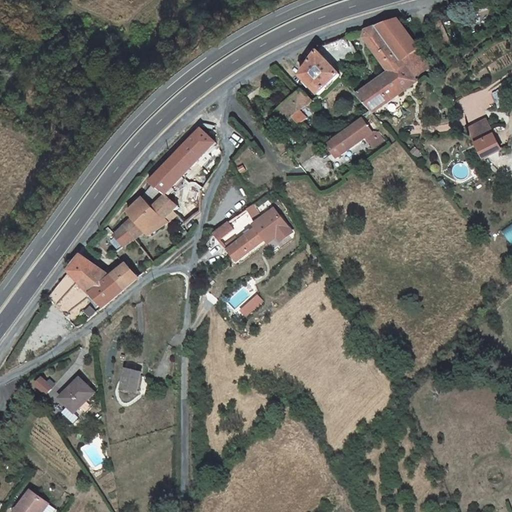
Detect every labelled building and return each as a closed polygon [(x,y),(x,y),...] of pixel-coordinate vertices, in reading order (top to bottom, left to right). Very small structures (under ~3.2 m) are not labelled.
[(401,60),(417,50),(419,49),(399,21),(397,21),(367,31),(366,39),(376,52),(382,61),(390,72),(393,76),(406,67),(401,60)] [(443,23),(434,26),(444,49),(453,45),(443,23)] [(346,39),(322,48),(319,52),(334,68),(340,65),(356,57),(355,55),(356,54),(356,53),(358,52),(354,47),(351,48),(346,39)] [(415,78),(430,68),(417,50),(401,60),(406,67),(415,78)] [(341,75),(334,68),(319,52),(302,77),(307,83),(311,87),(319,96),(341,75)] [(379,63),(382,61),(376,52),(373,54),(379,63)] [(340,65),(334,68),(341,75),(344,79),(347,76),(340,68),(340,65)] [(371,112),(372,113),(378,109),(417,82),(415,78),(406,67),(393,76),(390,72),(375,83),(372,84),(359,94),(356,96),(367,108),(371,112)] [(353,83),(347,76),(344,79),(350,85),(353,83)] [(359,94),(372,84),(370,82),(368,79),(354,89),(359,94)] [(284,106),(275,115),(289,134),(300,126),(293,118),(302,112),(311,105),(313,103),(301,91),(284,106)] [(302,112),(309,119),(318,112),(311,105),(302,112)] [(304,122),(309,119),(302,112),(293,118),(300,126),(304,122)] [(495,136),(487,120),(469,129),(477,145),(495,136)] [(363,121),(334,141),(328,145),(336,158),(343,153),(366,138),(373,149),(379,144),(372,134),(363,121)] [(199,163),(208,152),(217,144),(202,130),(150,184),(154,187),(166,196),(184,178),(183,177),(185,176),(198,162),(199,163)] [(495,136),(477,145),(483,158),(501,149),(495,136)] [(166,196),(154,187),(143,197),(144,198),(153,209),(166,196)] [(167,219),(174,211),(178,208),(166,196),(153,209),(164,220),(167,219)] [(155,233),(152,228),(164,220),(153,209),(144,198),(128,213),(133,219),(145,233),(149,237),(155,233)] [(249,210),(258,224),(259,222),(264,218),(262,215),(255,206),(249,210)] [(260,245),(268,239),(262,233),(275,222),(280,228),(285,224),(287,223),(280,214),(275,208),(268,214),(264,218),(259,222),(258,224),(259,226),(257,228),(251,232),(246,236),(236,245),(232,240),(224,246),(228,250),(237,262),(260,245)] [(186,209),(178,216),(186,225),(194,218),(186,209)] [(295,221),(287,209),(280,214),(287,223),(285,224),(288,227),(295,221)] [(174,211),(167,219),(170,223),(178,216),(174,211)] [(135,240),(145,233),(133,219),(124,227),(135,241),(135,240)] [(167,219),(164,220),(152,228),(155,233),(170,223),(167,219)] [(275,222),(262,233),(268,239),(271,237),(273,239),(282,230),(280,228),(275,222)] [(511,223),(502,231),(511,245),(511,223)] [(228,225),(215,234),(217,236),(220,241),(232,232),(230,228),(228,225)] [(116,235),(115,236),(124,247),(135,241),(124,227),(116,235)] [(260,245),(237,262),(240,266),(256,254),(255,253),(262,248),(260,245)] [(69,272),(91,295),(92,295),(95,293),(104,302),(107,306),(125,290),(111,277),(82,257),(69,272)] [(105,271),(112,275),(124,265),(119,259),(105,271)] [(256,268),(261,272),(268,265),(264,260),(256,268)] [(124,265),(112,275),(111,277),(125,290),(137,279),(124,265)] [(256,287),(261,293),(272,282),(266,277),(256,287)] [(335,288),(330,291),(337,301),(342,298),(335,288)] [(104,302),(95,293),(89,298),(98,308),(104,302)] [(98,314),(92,307),(87,312),(92,318),(98,314)] [(118,390),(122,391),(123,388),(127,370),(123,369),(118,390)] [(127,370),(123,388),(136,391),(140,373),(133,372),(127,370)] [(74,424),(80,418),(75,413),(94,393),(80,379),(61,399),(69,406),(63,413),(74,424)] [(48,385),(43,381),(38,387),(48,395),(54,389),(56,386),(51,381),(48,385)] [(48,504),(32,492),(17,511),(53,511),(55,509),(48,504)]
